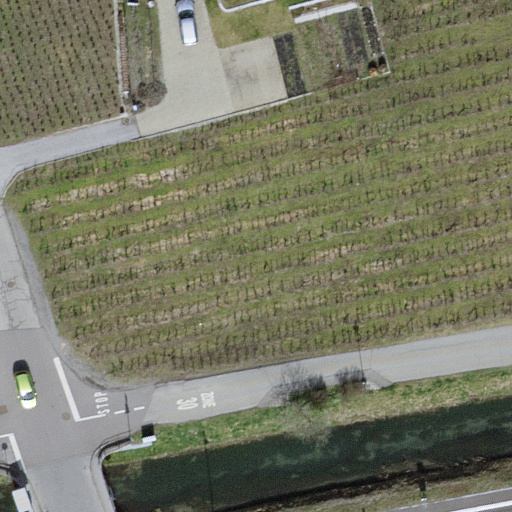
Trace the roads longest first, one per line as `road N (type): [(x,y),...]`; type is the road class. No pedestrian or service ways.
road 1 (residential): [(511,344),(50,426)]
road 2 (residential): [(50,426),(0,286)]
